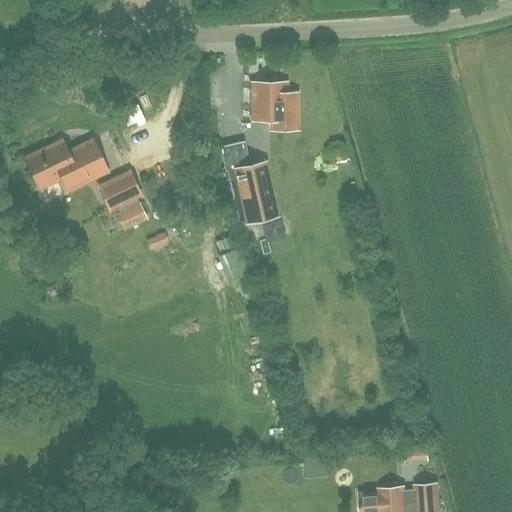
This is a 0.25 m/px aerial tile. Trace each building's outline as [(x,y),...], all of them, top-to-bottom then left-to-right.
[(288,94),(287,82),(252,83),(252,122),(270,122),(270,131),(298,130),(298,94),(288,94)] [(331,148),(336,165),(355,158),(350,142),(331,148)] [(228,160),(253,156),(251,143),(226,147),(228,160)] [(63,179),(93,165),(85,146),(69,153),(64,144),(43,154),(42,151),(26,159),(40,187),(62,176),(63,179)] [(265,163),(235,169),(247,224),(277,217),(265,163)] [(132,176),(101,190),(112,214),(143,199),(132,176)] [(120,213),(119,214),(126,230),(149,219),(141,204),(140,204),(120,213)] [(274,284),(311,274),(307,259),(270,269),(274,284)] [(407,449),(408,463),(434,461),(434,447),(407,449)] [(417,490),(418,511),(438,511),(437,485),(417,486),(417,490)] [(380,489),(380,492),(360,494),(361,511),(418,511),(417,490),(405,491),(405,487),(380,489)]
